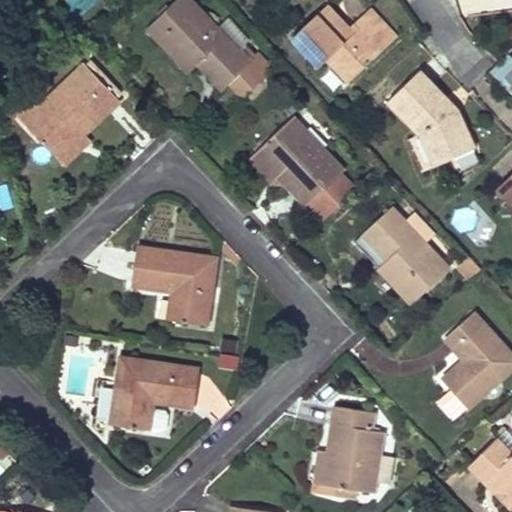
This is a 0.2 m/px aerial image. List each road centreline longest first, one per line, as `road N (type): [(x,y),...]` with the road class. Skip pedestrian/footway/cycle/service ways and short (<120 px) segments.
road 1 (residential): [(141,511),(331,333),(167,161)]
road 2 (residential): [(167,161),(0,314)]
road 3 (residential): [(0,373),(133,511)]
road 4 (unclassified): [(428,0),(511,111)]
